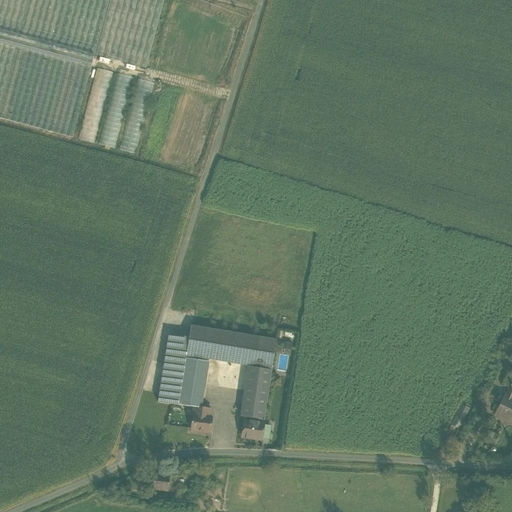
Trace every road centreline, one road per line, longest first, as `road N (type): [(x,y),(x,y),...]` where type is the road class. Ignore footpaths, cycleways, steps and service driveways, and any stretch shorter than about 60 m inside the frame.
road 1 (unclassified): [(261,0),(119,455),(123,465)]
road 2 (unclassified): [(511,465),(222,452),(123,465)]
